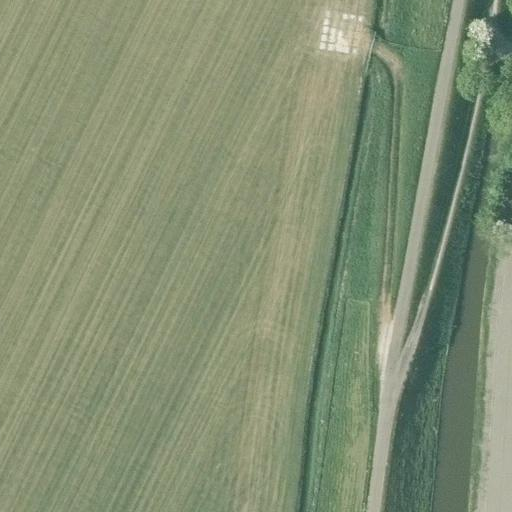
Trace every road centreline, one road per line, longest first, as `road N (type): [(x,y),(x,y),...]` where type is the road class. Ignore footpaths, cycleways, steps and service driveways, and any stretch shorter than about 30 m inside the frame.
road 1 (unclassified): [(372,511),(459,0)]
road 2 (track): [(501,48),(486,55),(390,391)]
road 3 (track): [(361,43),(395,57),(383,307),(391,385)]
